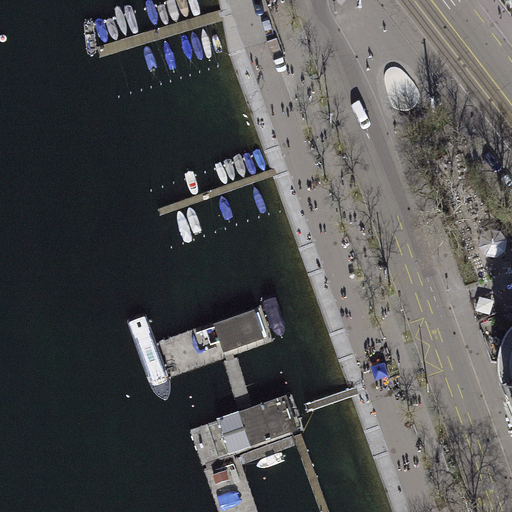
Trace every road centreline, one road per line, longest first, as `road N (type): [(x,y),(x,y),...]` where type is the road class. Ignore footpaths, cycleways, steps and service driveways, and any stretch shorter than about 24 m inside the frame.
road 1 (primary): [(304,5),(364,137),(499,511)]
road 2 (primary): [(511,127),(416,0)]
